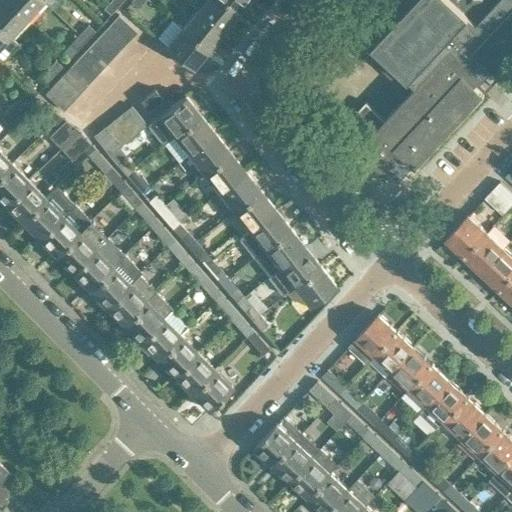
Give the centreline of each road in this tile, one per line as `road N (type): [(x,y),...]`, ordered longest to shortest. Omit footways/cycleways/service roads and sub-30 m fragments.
road 1 (residential): [(388,288),(256,123),(251,105),(256,83),(320,0)]
road 2 (residential): [(198,475),(388,288)]
road 3 (residential): [(148,424),(0,274)]
road 4 (residential): [(399,275),(511,154)]
road 5 (residential): [(511,383),(399,275)]
